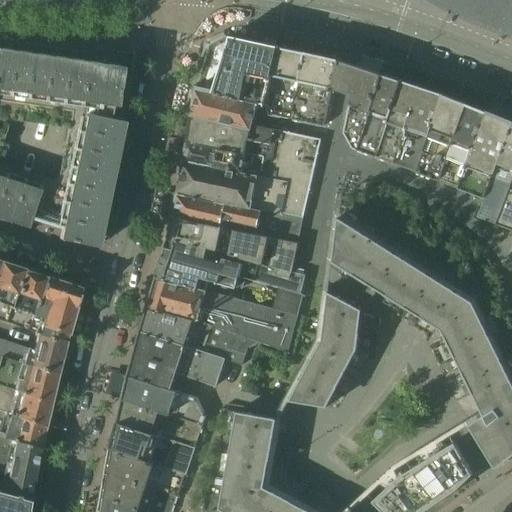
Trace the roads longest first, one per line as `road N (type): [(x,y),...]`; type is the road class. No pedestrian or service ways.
road 1 (tertiary): [(181,0),(117,274)]
road 2 (tertiary): [(117,274),(61,511)]
road 3 (residential): [(511,59),(329,0)]
road 4 (residential): [(0,236),(117,274)]
